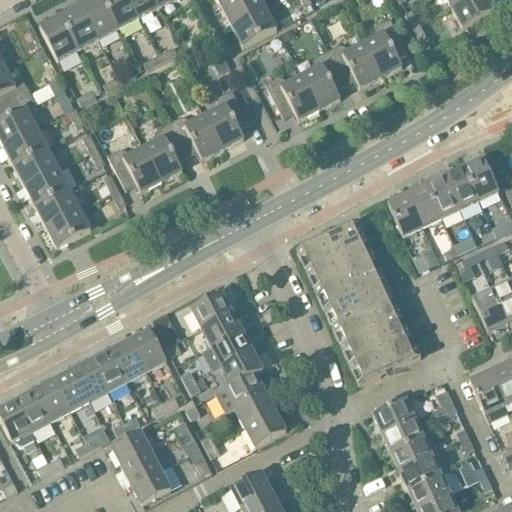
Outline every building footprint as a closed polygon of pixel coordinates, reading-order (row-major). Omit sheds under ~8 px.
[(139,25),(125,0),(101,0),(100,1),(119,36),(139,25)] [(159,14),(151,0),(125,0),(139,25),(159,14)] [(179,2),(183,0),(151,0),(159,14),(180,3),(179,2)] [(214,0),(221,13),(245,0),(214,0)] [(232,33),(267,14),(259,0),(245,0),(221,13),(232,33)] [(307,0),(297,0),(305,13),(312,9),(307,0)] [(442,0),(450,14),(476,0),(442,0)] [(487,0),(476,0),(450,14),(461,35),(496,16),(487,0)] [(119,36),(100,1),(80,12),(98,46),(119,36)] [(98,46),(80,12),(60,22),(78,57),(98,46)] [(267,14),(232,33),(242,54),(277,35),(267,14)] [(413,33),(420,30),(412,15),(405,19),(413,33)] [(39,33),(58,68),(78,57),(60,22),(39,33)] [(362,49),(381,83),(402,72),(397,64),(408,59),(389,24),(377,31),(375,37),(377,41),(362,49)] [(420,30),(413,33),(420,48),(427,45),(420,30)] [(291,35),(281,40),(284,47),(295,41),(291,35)] [(381,83),(362,49),(347,57),(345,52),(339,51),(327,57),(345,91),(355,86),(359,94),(381,83)] [(44,53),(32,60),(36,66),(47,60),(44,53)] [(158,61),(161,68),(176,60),(172,53),(158,61)] [(345,91),(327,57),(315,63),(313,69),(316,73),(301,81),(319,116),(340,105),(336,96),(345,91)] [(161,68),(158,61),(143,68),(147,76),(161,68)] [(214,73),(218,80),(229,74),(226,67),(214,73)] [(0,75),(0,114),(30,99),(23,87),(18,86),(13,88),(5,73),(0,75)] [(117,82),(121,89),(136,82),(132,74),(117,82)] [(319,116),(301,81),(286,89),(283,85),(278,83),(265,90),(283,124),(293,119),(298,127),(319,116)] [(121,89),(117,82),(103,90),(106,97),(121,89)] [(59,85),(49,90),(54,100),(64,95),(59,85)] [(80,111),(95,103),(92,96),(76,104),(80,111)] [(204,121),(222,156),(243,144),(239,136),(250,131),(231,96),(219,103),(217,108),(219,113),(204,121)] [(0,146),(3,152),(38,134),(30,119),(34,117),(36,112),(30,99),(0,114),(0,146)] [(76,115),(68,118),(76,133),(83,129),(76,115)] [(222,156),(204,121),(189,129),(187,124),(181,122),(169,129),(187,163),(197,158),(201,166),(222,156)] [(142,154),(160,188),(182,177),(178,168),(187,163),(169,129),(157,135),(155,141),(158,145),(142,154)] [(14,173),(49,154),(38,134),(3,152),(14,173)] [(90,159),(97,155),(89,140),(82,144),(90,159)] [(24,193),(59,175),(49,154),(14,173),(24,193)] [(120,155),(107,161),(125,196),(136,191),(140,199),(160,188),(142,154),(128,161),(125,156),(120,155)] [(97,155),(90,159),(98,173),(105,170),(97,155)] [(503,163),(494,167),(498,176),(504,174),(506,169),(503,163)] [(499,199),(483,165),(463,174),(479,208),(499,199)] [(479,208),(463,174),(444,183),(460,217),(479,208)] [(35,213),(70,195),(59,175),(24,193),(35,213)] [(111,199),(118,195),(110,180),(103,184),(111,199)] [(460,217),(444,183),(425,192),(441,226),(460,217)] [(441,226),(425,192),(407,200),(423,234),(441,226)] [(45,233),(80,215),(70,195),(35,213),(45,233)] [(118,195),(111,199),(118,214),(126,210),(118,195)] [(387,209),(403,243),(423,234),(407,200),(387,209)] [(80,215),(45,233),(56,254),(91,236),(80,215)] [(331,241),(328,243),(337,263),(367,249),(358,229),(351,232),(349,227),(329,237),(331,241)] [(492,236),(496,244),(507,239),(503,231),(492,236)] [(481,241),(485,249),(496,244),(492,236),(481,241)] [(328,243),(318,247),(298,257),(307,277),(337,263),(328,243)] [(493,251),(496,259),(508,254),(504,246),(493,251)] [(453,253),(457,261),(469,256),(465,248),(453,253)] [(346,282),(376,268),(367,249),(337,263),(346,282)] [(496,259),(493,251),(482,256),(486,264),(496,259)] [(447,266),(453,263),(457,261),(453,253),(443,258),(447,266)] [(416,271),(419,279),(430,274),(440,269),(433,254),(412,263),(416,271)] [(337,263),(307,277),(316,296),(346,282),(337,263)] [(455,269),(459,277),(470,272),(466,264),(455,269)] [(376,268),(346,282),(355,301),(385,287),(376,268)] [(325,315),(355,301),(346,282),(316,296),(325,315)] [(363,320),(394,306),(385,287),(355,301),(363,320)] [(511,328),(511,292),(510,288),(491,296),(507,331),(511,328)] [(472,305),(488,339),(507,331),(491,296),(472,305)] [(201,335),(227,321),(232,318),(221,298),(191,315),(201,335)] [(333,334),(363,320),(355,301),(325,315),(333,334)] [(372,339),(402,325),(394,306),(363,320),(372,339)] [(232,318),(227,321),(201,335),(211,354),(242,337),(232,318)] [(363,320),(333,334),(342,353),(372,339),(363,320)] [(381,358),(411,344),(402,325),(372,339),(381,358)] [(167,368),(150,336),(129,347),(146,379),(167,368)] [(212,377),(221,373),(252,357),(242,337),(211,354),(202,358),(212,377)] [(170,339),(161,344),(166,353),(175,348),(170,339)] [(351,371),(381,358),(372,339),(342,353),(351,371)] [(390,377),(420,363),(411,344),(381,358),(390,377)] [(146,379),(129,347),(110,357),(127,389),(146,379)] [(175,348),(166,353),(171,363),(180,358),(175,348)] [(127,389),(110,357),(91,367),(108,399),(127,389)] [(252,357),(221,373),(231,391),(230,392),(231,392),(255,380),(262,377),(252,357)] [(360,391),(390,377),(381,358),(351,371),(360,391)] [(108,399),(91,367),(72,377),(89,409),(108,399)] [(511,408),(511,378),(507,368),(488,377),(504,412),(505,412),(511,408)] [(89,409),(72,377),(53,387),(70,419),(89,409)] [(190,377),(181,382),(186,392),(195,387),(190,377)] [(469,386),(485,421),(488,429),(509,420),(505,412),(504,412),(488,377),(469,386)] [(233,416),(265,399),(255,380),(231,392),(230,392),(215,400),(225,419),(233,415),(233,416)] [(70,419),(53,387),(34,397),(51,429),(70,419)] [(195,387),(186,392),(190,401),(200,396),(195,387)] [(435,401),(440,413),(441,413),(452,408),(447,396),(435,401)] [(51,429),(34,397),(15,407),(32,439),(51,429)] [(243,435),(275,418),(265,399),(233,416),(243,435)] [(162,409),(166,416),(178,410),(174,403),(162,409)] [(407,405),(372,420),(382,441),(416,425),(407,405)] [(32,439),(15,407),(0,415),(0,426),(12,450),(16,448),(17,450),(19,451),(23,451),(35,445),(32,439)] [(436,427),(457,418),(452,408),(441,413),(440,413),(431,417),(436,427)] [(151,414),(155,422),(166,416),(162,409),(151,414)] [(185,416),(190,426),(200,421),(195,411),(185,416)] [(275,418),(243,435),(254,455),(286,438),(275,418)] [(124,429),(128,437),(140,431),(135,423),(124,429)] [(391,460),(425,443),(416,425),(382,441),(391,460)] [(184,427),(175,432),(180,442),(189,437),(184,427)] [(113,434),(117,442),(128,437),(124,429),(113,434)] [(465,434),(456,438),(461,449),(470,445),(465,434)] [(141,437),(111,453),(121,472),(152,456),(141,437)] [(189,437),(180,442),(185,451),(194,446),(189,437)] [(210,440),(201,445),(205,455),(215,450),(210,440)] [(86,449),(90,457),(101,451),(97,443),(86,449)] [(399,478),(433,462),(425,443),(391,460),(399,478)] [(470,445),(461,449),(466,460),(474,455),(470,445)] [(90,457),(86,449),(75,455),(79,463),(90,457)] [(215,450),(205,455),(210,464),(220,459),(215,450)] [(131,492),(162,476),(152,456),(121,472),(131,492)] [(408,497),(442,481),(433,462),(399,478),(408,497)] [(47,469),(52,477),(63,471),(59,463),(47,469)] [(195,471),(200,480),(210,476),(205,466),(195,471)] [(52,477),(47,469),(37,475),(41,483),(52,477)] [(482,472),(473,476),(463,481),(468,491),(479,487),(487,483),(482,472)] [(162,476),(131,492),(142,511),(172,496),(162,476)] [(237,511),(244,511),(272,498),(261,478),(229,495),(237,511)] [(414,511),(423,511),(451,499),(442,481),(408,497),(414,511)] [(487,483),(479,487),(484,497),(492,494),(487,483)] [(2,494),(6,502),(17,496),(13,488),(2,494)] [(278,511),(272,498),(244,511),(278,511)] [(456,511),(451,499),(423,511),(456,511)]
